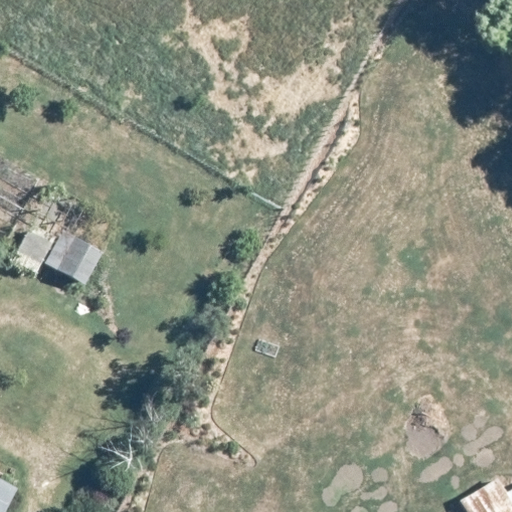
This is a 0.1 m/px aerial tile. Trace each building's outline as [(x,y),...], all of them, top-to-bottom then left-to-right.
[(46,185),(0,159),(0,206),(26,221),(46,185)] [(0,249),(11,233),(0,226),(0,249)] [(54,244),(29,228),(6,263),(33,281),(41,269),(64,284),(86,249),(61,233),(54,244)] [(261,511),(279,490),(254,470),(220,511),(261,511)] [(511,511),(511,480),(509,476),(457,505),(460,511),(511,511)] [(0,511),(9,511),(15,500),(0,491),(0,511)]
